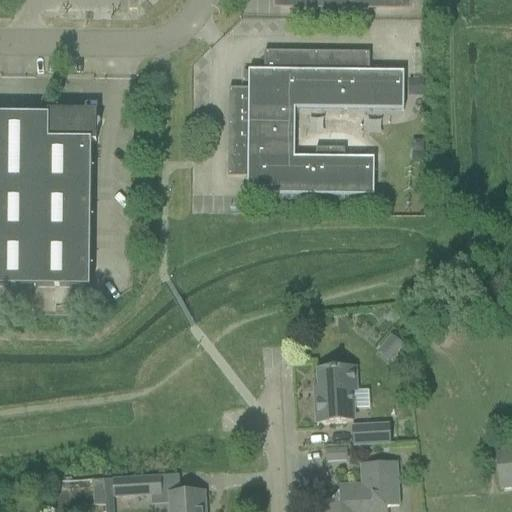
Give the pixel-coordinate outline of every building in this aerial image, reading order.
[(247,197),(374,198),(374,160),(346,160),(345,150),(316,150),(316,160),(295,160),(295,111),(404,112),(404,74),(370,73),(370,54),(264,53),(264,73),(248,73),(248,74),(243,74),(243,84),(249,84),(249,91),(229,90),(228,179),(249,179),(249,170),(257,170),(257,196),(249,195),(249,186),(247,186),(247,197)] [(408,82),(407,99),(423,99),(423,82),(408,82)] [(0,289),(90,290),(91,144),(96,144),(96,136),(100,123),(78,116),(78,113),(69,113),(57,109),(55,113),(47,113),(47,118),(0,117),(0,289)] [(426,329),(408,331),(410,348),(427,346),(426,329)] [(391,336),(385,343),(398,354),(404,347),(402,346),(391,336)] [(315,389),(317,425),(353,423),(352,393),(356,393),(354,370),(318,372),(319,389),(315,389)] [(353,429),(354,447),(391,445),(390,426),(353,429)] [(327,451),(327,464),(346,463),(345,450),(327,451)] [(511,452),(496,455),(496,457),(501,492),(511,490),(511,452)] [(396,464),(360,466),(362,487),(339,488),(340,502),(336,506),(322,507),(322,511),(386,511),(390,509),(399,508),(397,484),(396,464)] [(113,481),(114,499),(115,499),(151,497),(162,497),(161,478),(114,481),(113,481)] [(104,481),(93,482),(94,507),(106,506),(104,481)] [(169,495),(169,511),(205,511),(205,493),(169,495)]
